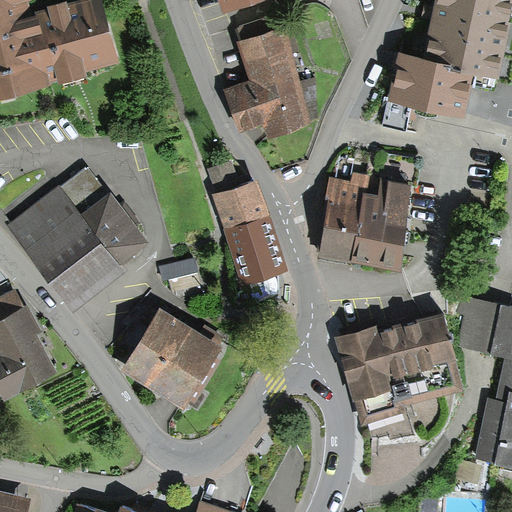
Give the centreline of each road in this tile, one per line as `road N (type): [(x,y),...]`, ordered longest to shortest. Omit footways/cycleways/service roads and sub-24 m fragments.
road 1 (residential): [(171,453),(145,436),(72,330),(0,252)]
road 2 (residential): [(390,0),(315,169),(300,198),(280,213)]
road 3 (residential): [(178,0),(223,123),(261,168),(280,213)]
road 4 (residential): [(320,511),(338,452),(336,399),(297,351)]
road 5 (residential): [(297,351),(225,441),(198,456),(171,453)]
road 6 (residential): [(280,213),(313,314),(297,351)]
road 7 (residential): [(53,481),(111,484),(149,475),(171,453)]
